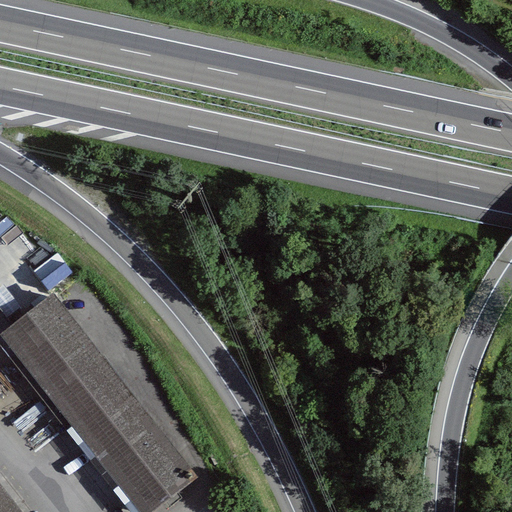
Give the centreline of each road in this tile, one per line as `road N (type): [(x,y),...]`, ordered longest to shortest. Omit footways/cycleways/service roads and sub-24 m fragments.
road 1 (motorway): [(511,133),(0,23)]
road 2 (motorway): [(0,86),(511,195)]
road 3 (motorway): [(0,153),(96,222),(180,306),(246,398),(304,511)]
road 4 (motorway): [(511,279),(467,371),(444,511)]
road 5 (motorway): [(511,78),(451,36),(364,0)]
